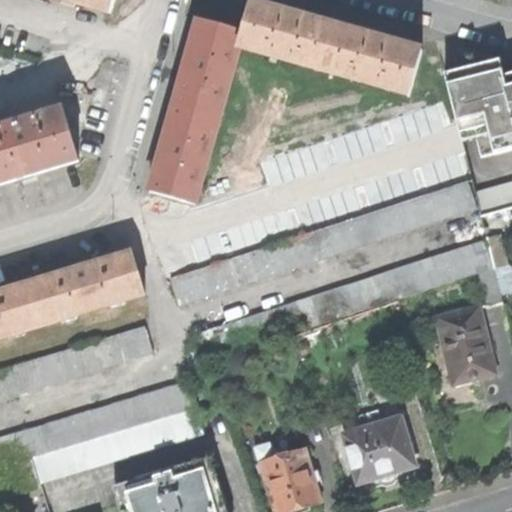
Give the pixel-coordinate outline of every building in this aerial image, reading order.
[(114,0),(59,0),(75,4),(111,14),(114,0)] [(239,51),(324,74),(337,29),(296,17),(252,4),(244,35),(239,51)] [(220,119),(239,51),(244,35),(199,22),(188,63),(175,107),(220,119)] [(324,74),(410,98),(421,53),(376,40),(337,29),(324,74)] [(482,158),(511,150),(511,75),(503,77),(499,63),(446,75),(461,138),(476,134),(482,158)] [(196,204),(220,119),(175,107),(165,145),(152,192),(196,204)] [(0,183),(32,174),(77,160),(63,112),(0,131),(0,183)] [(258,250),(173,277),(182,304),(476,210),(468,183),(258,250)] [(511,184),(476,195),(482,218),(511,209),(511,184)] [(489,308),(502,305),(488,242),(201,335),(209,362),(293,337),(397,303),(480,275),(489,308)] [(82,270),(31,285),(44,326),(145,295),(133,254),(82,270)] [(0,294),(0,338),(44,326),(31,285),(0,294)] [(496,374),(479,308),(436,318),(454,385),(474,379),(496,374)] [(0,370),(0,401),(156,354),(148,328),(0,370)] [(0,468),(34,458),(196,409),(201,408),(192,381),(0,439),(0,468)] [(383,475),(414,466),(400,419),(397,419),(394,407),(376,413),(379,425),(345,435),(360,482),(383,475)] [(41,482),(204,434),(196,409),(34,458),(41,482)] [(284,511),(298,508),(321,501),(305,448),(290,453),(285,439),(255,448),(274,511),(284,511)] [(0,498),(42,486),(41,482),(34,458),(0,468),(0,498)] [(228,511),(213,459),(117,487),(124,511),(228,511)]
